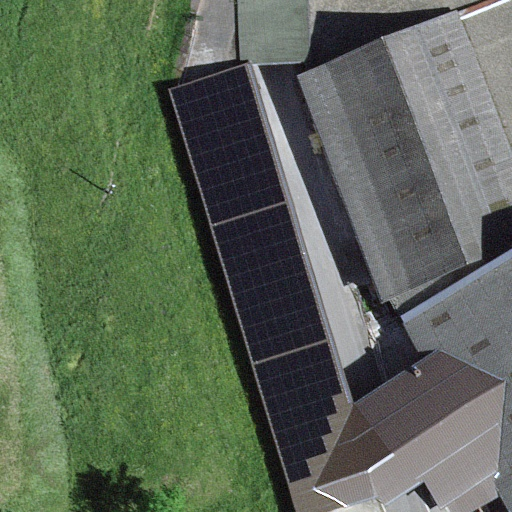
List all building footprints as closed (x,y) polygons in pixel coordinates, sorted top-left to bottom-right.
[(200,0),(177,91),(235,74),(234,0),(200,0)] [(296,0),(234,0),(235,74),(244,72),(292,66),(296,0)] [(511,0),(296,0),(292,66),(291,82),(453,21),(511,186),(511,0)] [(511,261),(511,186),(453,21),(291,82),(377,306),(385,304),(400,322),(511,261)] [(170,93),(291,511),(358,511),(371,508),(343,412),(244,72),(235,74),(177,91),(170,93)] [(498,502),(504,511),(511,511),(511,261),(400,322),(423,364),(498,502)] [(476,511),(498,502),(423,364),(343,412),(371,508),(417,482),(436,511),(445,506),(448,511),(476,511)]
